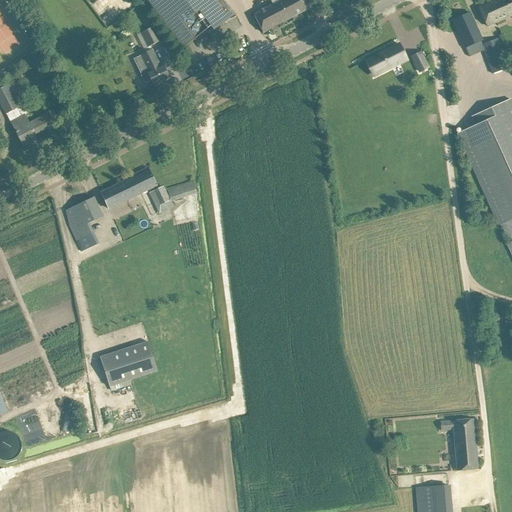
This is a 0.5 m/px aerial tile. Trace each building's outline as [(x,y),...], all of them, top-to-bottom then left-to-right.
[(209,25),(212,29),(236,17),(236,16),(235,17),(222,0),(147,0),(183,47),(207,29),(205,27),(209,25)] [(270,0),(273,4),(253,15),(263,33),(307,9),(302,0),(270,0)] [(487,26),(507,17),(511,14),(511,0),(496,0),(479,8),(487,26)] [(465,48),(482,41),(469,12),(453,20),(465,48)] [(158,42),(151,27),(139,34),(147,50),(151,48),(150,46),(158,42)] [(499,38),(481,44),(483,51),(491,73),(510,65),(499,38)] [(399,44),(366,61),(366,62),(374,58),(375,61),(372,63),(375,70),(379,68),(381,73),(391,67),(403,62),(407,60),(399,44)] [(151,81),(154,87),(170,78),(163,64),(160,65),(152,50),(140,55),(148,71),(146,72),(147,72),(141,75),(145,84),(151,81)] [(420,53),(412,57),(420,72),(428,68),(420,53)] [(53,79),(47,83),(52,91),(59,87),(53,79)] [(0,89),(0,101),(6,113),(7,113),(23,146),(33,141),(31,135),(54,123),(49,113),(26,125),(17,108),(24,104),(13,83),(0,89)] [(475,125),(457,134),(498,226),(501,225),(509,243),(506,244),(511,256),(511,100),(511,99),(471,117),(475,125)] [(102,192),(109,208),(156,185),(149,170),(102,192)] [(198,193),(194,182),(167,191),(171,202),(183,198),(195,194),(198,193)] [(153,191),(159,205),(170,201),(163,186),(153,191)] [(94,197),(66,210),(70,228),(72,231),(76,241),(82,238),(77,228),(89,223),(103,216),(94,197)] [(113,220),(123,242),(149,230),(145,221),(140,224),(133,210),(113,220)] [(175,223),(179,237),(200,232),(196,218),(175,223)] [(77,252),(102,331),(132,322),(107,243),(77,252)] [(148,341),(100,357),(110,387),(129,381),(158,371),(148,341)] [(440,422),(441,429),(454,428),(458,470),(477,469),(473,419),(440,422)] [(416,488),(418,511),(450,511),(448,485),(416,488)]
